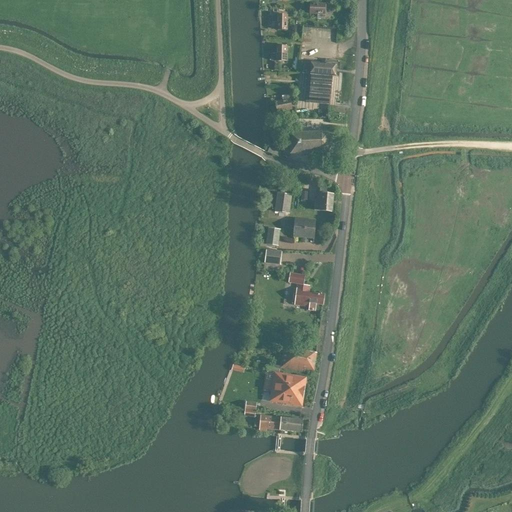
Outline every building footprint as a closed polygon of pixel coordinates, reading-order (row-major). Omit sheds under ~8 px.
[(323,8),(323,0),(308,0),(308,7),(316,8),(315,13),(322,13),(322,8),(323,8)] [(275,23),(285,23),(285,9),(275,9),(270,9),(270,16),(275,16),(275,23)] [(275,55),(285,55),(285,40),(275,40),(270,40),(270,47),(275,47),(275,55)] [(309,68),(309,77),(307,96),(327,98),(328,88),(329,88),(330,70),(332,70),(333,58),(310,56),(309,68)] [(290,103),(288,93),(287,93),(286,88),(280,89),(281,94),(274,96),(275,106),(290,103)] [(327,145),(331,139),(331,133),(326,127),(320,126),(288,127),(289,149),(321,147),(327,145)] [(268,141),(266,146),(277,151),(279,145),(268,141)] [(314,205),(331,206),(332,189),(320,188),(314,196),(314,205)] [(289,191),(275,190),(273,208),(287,209),(289,191)] [(314,214),(293,213),(292,231),(313,232),(314,214)] [(277,240),(279,224),(267,222),(265,239),(277,240)] [(279,259),(280,246),(265,244),(263,256),(279,259)] [(296,278),(293,299),(308,300),(307,304),(314,305),(315,298),(321,298),(323,288),(307,286),(308,282),(302,281),(303,270),(289,267),(287,277),(296,278)] [(264,365),(265,365),(278,367),(278,362),(303,366),(304,362),(313,363),(315,347),(282,342),(279,360),(265,358),(264,365)] [(232,359),(231,360),(230,364),(242,367),(243,362),(232,359)] [(269,386),(268,395),(301,400),(305,371),(278,367),(265,365),(262,385),(269,386)] [(244,403),(254,405),(255,397),(245,396),(244,403)] [(254,405),(244,403),(243,411),(254,412),(254,405)] [(258,422),(258,424),(266,425),(266,423),(278,424),(300,426),(302,413),(279,411),(259,410),(258,422)]
